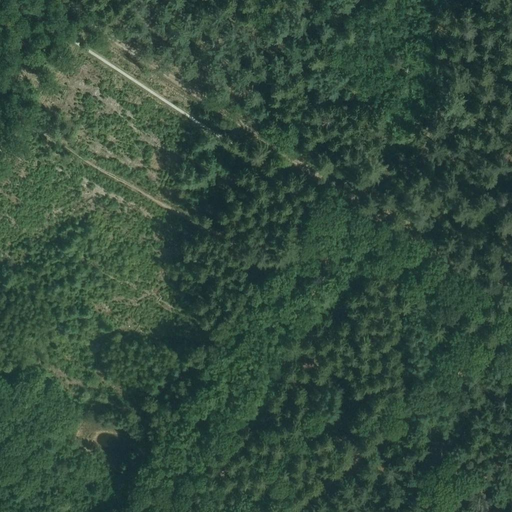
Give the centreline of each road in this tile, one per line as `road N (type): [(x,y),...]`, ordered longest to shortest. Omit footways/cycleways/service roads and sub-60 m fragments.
road 1 (track): [(70,0),(333,182)]
road 2 (track): [(511,333),(291,511)]
road 3 (track): [(333,182),(511,305)]
road 4 (track): [(161,511),(110,464),(0,394)]
road 5 (track): [(0,165),(95,21)]
